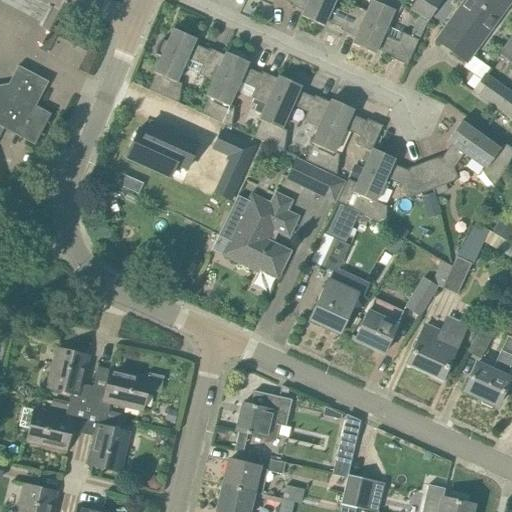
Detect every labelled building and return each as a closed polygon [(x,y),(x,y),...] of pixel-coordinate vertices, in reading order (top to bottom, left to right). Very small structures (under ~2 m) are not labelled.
[(304,12),(309,0),(270,0),(272,1),(271,0),(285,0),(290,2),(288,5),(304,11),(304,12)] [(340,30),(354,37),(366,11),(351,4),(347,14),(332,7),(335,0),(309,0),(304,12),(304,11),(301,16),(323,26),(327,17),(333,19),(335,25),(341,28),(340,30)] [(374,54),(378,45),(383,47),(386,53),(392,56),(390,58),(407,66),(418,40),(420,41),(428,23),(418,18),(410,36),(402,33),(398,43),(382,36),(393,12),(398,14),(403,8),(404,6),(396,0),(373,0),(373,1),(372,0),(367,11),(366,11),(354,37),(355,37),(352,44),(374,54)] [(440,0),(416,0),(411,9),(428,20),(440,0)] [(463,67),(481,80),(473,91),(511,119),(507,126),(511,129),(511,93),(486,75),(491,68),(471,55),(511,0),(464,0),(436,40),(466,63),(463,67)] [(160,57),(153,73),(155,73),(148,90),(178,103),(179,102),(181,84),(176,81),(187,57),(202,64),(198,74),(213,81),(224,55),(209,48),(208,51),(202,48),(196,51),(191,48),(195,39),(173,29),(167,41),(162,39),(160,41),(159,44),(157,46),(156,49),(156,52),(155,54),(160,57)] [(511,34),(498,53),(511,63),(511,61),(511,34)] [(200,113),(231,127),(231,126),(233,107),(228,105),(239,81),(255,88),(250,97),(259,101),(265,104),(277,79),(262,72),(260,75),(254,72),(249,74),(243,72),(248,62),(226,52),(224,55),(213,81),(206,96),(208,97),(200,113)] [(0,133),(1,133),(3,128),(19,133),(46,87),(49,81),(17,65),(13,73),(8,82),(0,83),(0,133)] [(253,137),(283,151),(284,149),(286,131),(281,129),(292,105),(307,111),(303,121),(318,128),(329,102),(314,96),(313,98),(307,96),(301,98),(296,95),(300,86),(278,76),(277,79),(265,104),(261,115),(259,120),(260,121),(253,137)] [(305,161),(336,174),(336,173),(338,155),(333,152),(344,128),(360,135),(355,145),(371,152),(372,149),(382,126),(367,119),(366,122),(359,119),(354,121),(348,119),(353,110),(331,100),(329,102),(318,128),(311,143),(313,144),(305,161)] [(261,115),(265,104),(259,101),(254,112),(261,115)] [(422,163),(432,189),(458,180),(453,168),(464,154),(484,169),(482,172),(492,187),(494,188),(511,157),(511,149),(503,143),(498,149),(460,122),(446,141),(455,148),(451,152),(445,153),(441,158),(439,157),(422,163)] [(170,177),(175,165),(186,170),(198,144),(150,123),(146,132),(139,129),(126,158),(170,177)] [(248,162),(256,144),(220,128),(212,146),(230,154),(248,162)] [(432,189),(422,163),(408,168),(406,171),(400,169),(395,171),(389,168),(394,159),(372,149),(371,152),(356,184),(348,180),(338,201),(384,227),(386,206),(375,201),(385,177),(401,184),(406,199),(424,192),(432,189)] [(328,173),(310,164),(299,187),(317,195),(328,173)] [(435,188),(437,194),(447,191),(445,185),(435,188)] [(227,241),(221,254),(252,269),(253,267),(276,278),(289,252),(270,243),(277,230),(289,236),(299,217),(288,211),(293,201),(274,192),(269,202),(251,193),(247,201),(238,196),(218,236),(227,241)] [(326,232),(344,241),(357,212),(339,204),(326,232)] [(511,225),(501,219),(493,232),(508,241),(511,234),(511,225)] [(467,233),(456,257),(471,264),(473,265),(483,242),(489,229),(475,223),(468,234),(467,233)] [(511,243),(508,241),(493,232),(489,229),(483,242),(511,259),(511,258),(511,243)] [(333,238),(320,266),(332,271),(337,273),(339,269),(349,246),(333,238)] [(471,264),(456,257),(442,288),(457,295),(471,264)] [(421,318),(439,288),(423,278),(405,308),(421,318)] [(356,291),(329,279),(310,319),(338,332),(356,291)] [(368,310),(367,312),(353,342),(384,356),(398,324),(397,323),(402,312),(375,300),(369,310),(368,310)] [(447,316),(439,333),(423,326),(406,365),(440,380),(458,342),(465,325),(447,316)] [(467,352),(480,359),(494,334),(481,326),(467,352)] [(508,378),(511,369),(511,338),(507,336),(491,370),(475,363),(463,390),(482,399),(481,403),(492,408),(494,404),(497,405),(509,379),(508,378)] [(67,406),(88,410),(93,387),(81,384),(88,355),(56,348),(46,388),(70,394),(67,406)] [(93,387),(88,410),(107,415),(110,403),(141,411),(149,378),(110,369),(110,370),(98,367),(93,387)] [(243,453),(247,434),(276,441),(280,426),(284,427),(291,400),(253,391),(250,405),(241,403),(234,431),(239,432),(234,451),(243,453)] [(23,408),(19,427),(29,430),(25,443),(65,452),(70,431),(82,434),(88,410),(67,406),(64,418),(23,408)] [(344,416),(326,408),(324,417),(342,421),(344,416)] [(165,421),(175,423),(177,412),(168,409),(165,421)] [(104,427),(107,415),(88,410),(82,434),(94,437),(87,464),(118,472),(128,433),(104,427)] [(355,442),(340,439),(332,474),(347,478),(355,442)] [(258,469),(259,466),(228,459),(222,485),(253,492),(261,494),(264,483),(255,481),(258,469)] [(367,511),(375,481),(348,475),(347,479),(341,504),(367,511)] [(156,490),(161,487),(162,481),(159,477),(153,476),(148,479),(147,484),(150,489),(156,490)] [(219,511),(248,511),(253,492),(222,485),(216,511),(219,511)] [(51,511),(55,493),(24,486),(17,511),(51,511)] [(285,486),(282,499),(295,502),(300,503),(303,490),(285,486)] [(441,497),(438,511),(437,511),(470,511),(472,505),(441,497)] [(292,511),(295,502),(282,499),(279,511),(292,511)]
